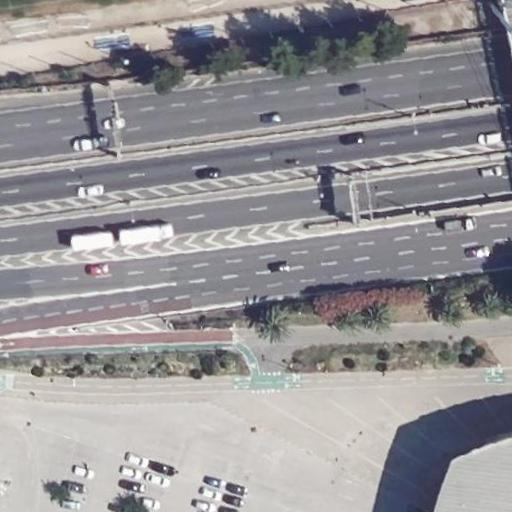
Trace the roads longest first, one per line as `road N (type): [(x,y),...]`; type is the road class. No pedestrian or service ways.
road 1 (primary): [(511,61),(0,135)]
road 2 (motorway): [(511,123),(0,192)]
road 3 (motorway): [(0,238),(511,174)]
road 4 (primary): [(0,316),(284,266)]
road 5 (primary): [(0,282),(284,266)]
road 6 (primary): [(284,266),(511,238)]
